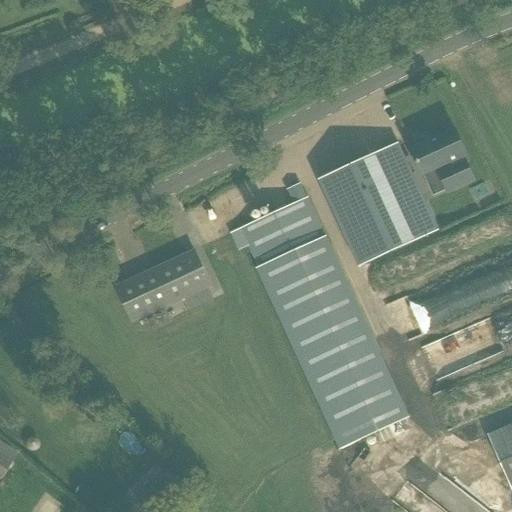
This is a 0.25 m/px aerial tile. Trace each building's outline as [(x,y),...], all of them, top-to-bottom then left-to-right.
[(447,193),(474,181),(465,161),(468,160),(455,131),(411,151),(422,175),(436,169),(447,193)] [(396,145),(330,175),(371,262),(436,232),(396,145)] [(301,188),(289,194),(295,205),(307,200),(301,188)] [(241,230),(232,234),(240,250),(249,246),(252,253),(264,278),(291,337),(343,449),(408,418),(356,307),(307,199),(307,200),(295,205),(241,230)] [(194,252),(115,288),(132,324),(211,288),(194,252)] [(511,274),(458,285),(462,305),(502,298),(502,296),(511,293),(511,274)] [(511,490),(511,424),(488,435),(511,490)] [(0,453),(0,477),(11,463),(11,462),(0,453)] [(167,473),(139,502),(145,508),(149,511),(155,511),(180,487),(174,480),(167,473)]
